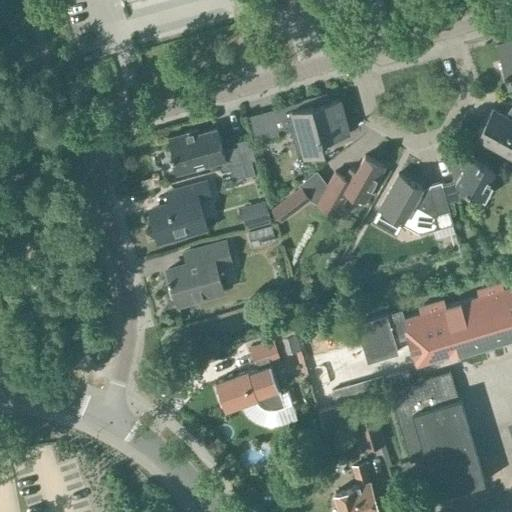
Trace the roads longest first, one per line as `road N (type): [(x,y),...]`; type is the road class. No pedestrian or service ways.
road 1 (residential): [(104,416),(128,325),(97,183),(112,137),(143,114),(351,56)]
road 2 (residential): [(351,56),(370,119),(412,144),(442,136),(467,92),(449,29)]
road 3 (residential): [(104,416),(160,452),(212,511)]
